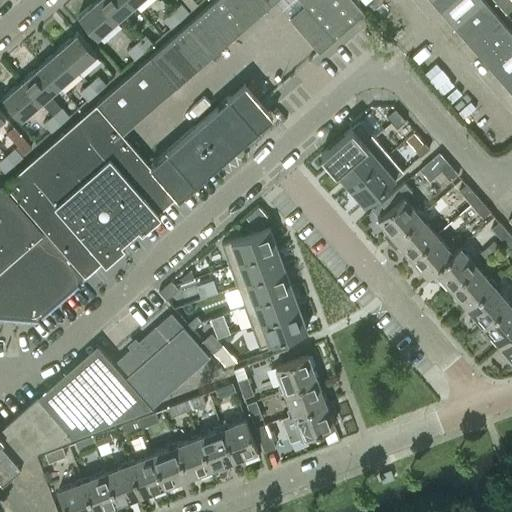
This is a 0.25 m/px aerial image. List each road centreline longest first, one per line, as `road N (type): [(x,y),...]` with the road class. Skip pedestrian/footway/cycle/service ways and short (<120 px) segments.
road 1 (residential): [(0,378),(34,368),(380,60),(497,194),(511,180)]
road 2 (residential): [(207,511),(482,408)]
road 3 (residential): [(482,408),(367,269)]
